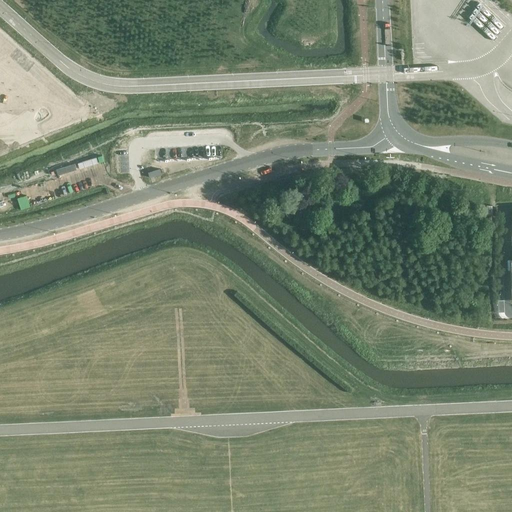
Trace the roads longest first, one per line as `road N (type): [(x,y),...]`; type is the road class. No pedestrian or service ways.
road 1 (unclassified): [(0,236),(272,155),(372,146),(395,132)]
road 2 (tertiary): [(395,132),(382,0)]
